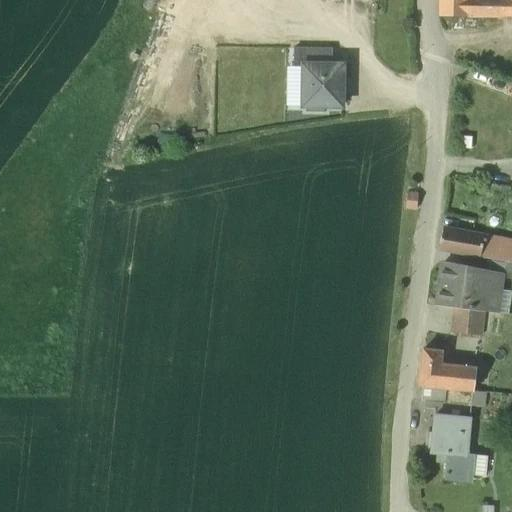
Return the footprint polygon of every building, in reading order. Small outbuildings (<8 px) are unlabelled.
[(438,0),(438,17),(468,17),(468,0),(438,0)] [(500,0),(468,0),(468,17),(500,17),(500,0)] [(511,0),(500,0),(500,17),(511,17),(511,0)] [(331,49),(293,49),(293,67),(302,67),(302,65),(331,65),(331,49)] [(331,65),(302,65),(302,67),(302,107),(307,107),(307,110),(324,111),(324,107),(341,107),(342,65),(331,65)] [(407,211),(416,211),(418,196),(408,195),(407,211)] [(483,237),(442,230),(438,250),(479,258),(483,237)] [(511,244),(483,237),(479,258),(511,263),(511,244)] [(476,273),(461,271),(462,268),(442,264),(437,306),(454,308),(482,312),(493,313),(497,275),(476,271),(476,273)] [(482,312),(454,308),(451,332),(479,336),(482,312)] [(475,369),(439,365),(441,352),(422,350),(418,386),(445,389),(472,392),(475,369)] [(445,389),(422,386),(421,402),(443,404),(445,389)] [(469,419),(434,416),(432,433),(427,433),(425,449),(430,450),(437,451),(436,460),(445,461),(444,476),(471,479),(473,455),(466,455),(469,419)]
